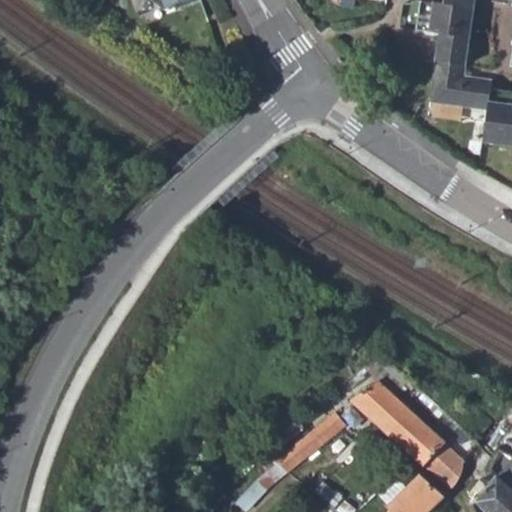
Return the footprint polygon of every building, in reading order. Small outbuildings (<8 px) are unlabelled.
[(153,0),(165,8),(175,5),(176,7),(196,0),(153,0)] [(469,14),(471,0),(441,0),(441,5),(418,2),(413,30),(436,35),(427,102),(484,111),(479,142),(511,147),(511,92),(488,88),(489,80),(460,75),(469,14)] [(351,401),(448,488),(458,485),(466,460),(379,381),(351,401)] [(276,459),(284,472),(337,430),(328,419),(276,459)] [(467,492),(487,511),(511,511),(511,453),(500,447),(494,455),(486,471),(493,477),(487,484),(479,478),(467,492)] [(426,511),(443,495),(419,475),(405,490),(387,509),(384,511),(426,511)] [(372,496),(387,509),(405,490),(392,478),(372,496)]
